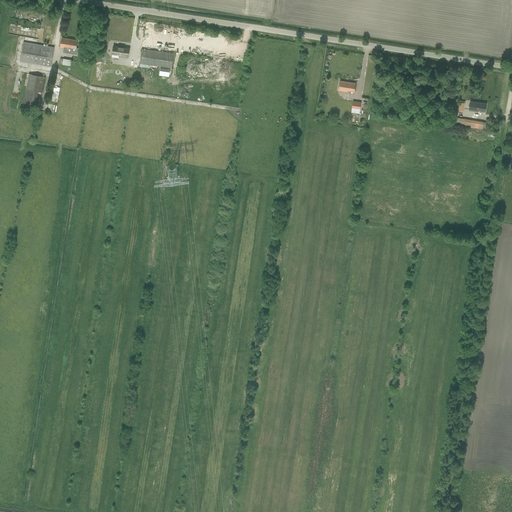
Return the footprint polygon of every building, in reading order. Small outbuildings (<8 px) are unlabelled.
[(76,48),(77,40),(62,38),(60,47),(69,48),(69,47),(72,48),(72,52),(75,53),(76,48)] [(24,42),(21,61),(51,66),(54,47),(24,42)] [(128,57),(129,48),(113,46),(112,54),(119,55),(119,56),(128,57)] [(150,68),(150,65),(171,68),(174,53),(141,49),(139,63),(140,63),(139,67),(150,68)] [(26,89),(38,91),(42,92),(45,76),(29,74),(26,89)] [(354,91),(356,83),(340,81),(338,90),(347,91),(348,90),(354,91)] [(50,103),(57,104),(58,92),(55,92),(56,89),(53,89),(50,103)] [(352,108),(360,109),(361,102),(353,101),(352,108)] [(485,111),(486,103),(470,101),(469,110),(478,112),(478,110),(485,111)] [(445,116),(444,123),(482,129),(483,122),(445,116)]
